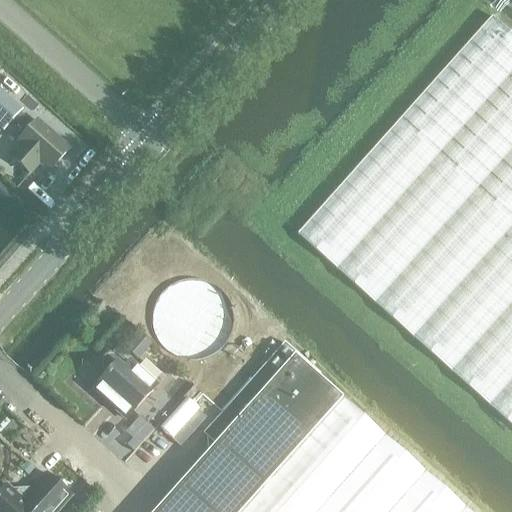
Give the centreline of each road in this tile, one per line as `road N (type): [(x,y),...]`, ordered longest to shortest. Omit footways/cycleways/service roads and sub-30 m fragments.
road 1 (tertiary): [(0,319),(155,144)]
road 2 (unclassified): [(155,144),(0,7)]
road 3 (tertiary): [(155,144),(284,0)]
